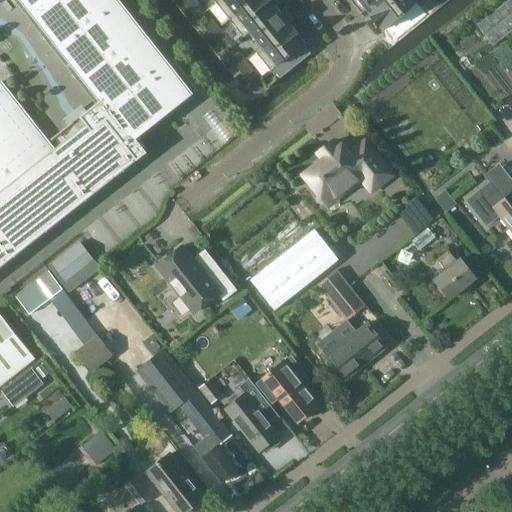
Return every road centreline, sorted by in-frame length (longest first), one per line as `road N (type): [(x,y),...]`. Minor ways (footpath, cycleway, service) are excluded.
road 1 (tertiary): [(291,511),(511,338)]
road 2 (residential): [(310,0),(341,39),(330,84),(190,196)]
